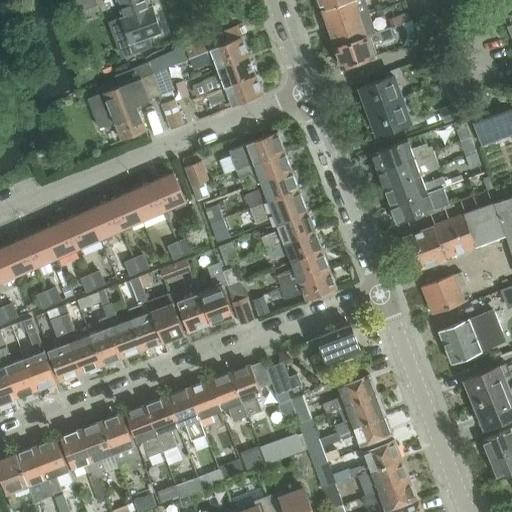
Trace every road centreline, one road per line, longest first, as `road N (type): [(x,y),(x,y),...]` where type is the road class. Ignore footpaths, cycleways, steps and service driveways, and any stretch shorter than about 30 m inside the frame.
road 1 (residential): [(0,434),(382,294)]
road 2 (residential): [(0,214),(303,96)]
road 3 (residential): [(467,511),(382,294)]
road 4 (residential): [(382,294),(303,96)]
